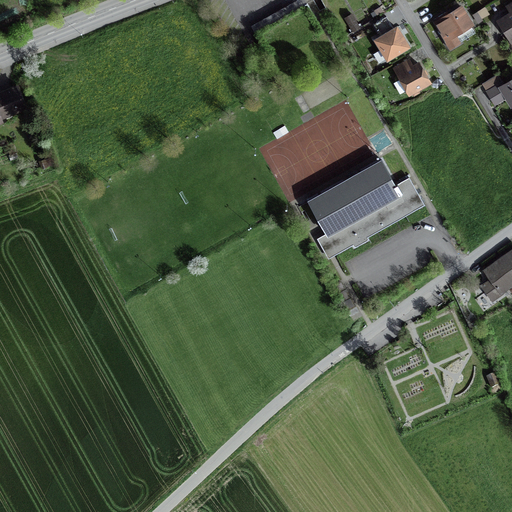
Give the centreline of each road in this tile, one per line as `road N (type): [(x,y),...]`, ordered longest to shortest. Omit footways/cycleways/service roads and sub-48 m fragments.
road 1 (residential): [(511,231),(312,375),(160,511)]
road 2 (primary): [(0,54),(136,0)]
